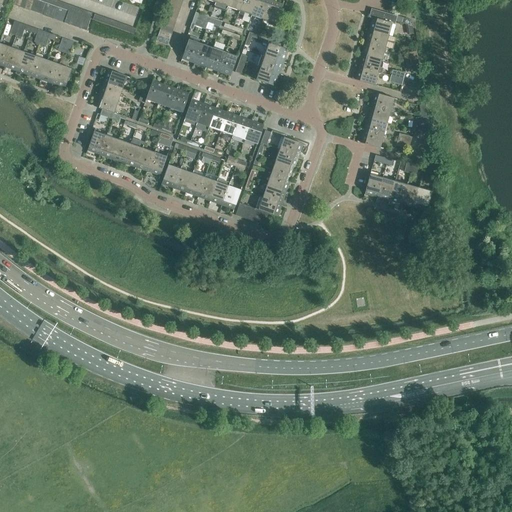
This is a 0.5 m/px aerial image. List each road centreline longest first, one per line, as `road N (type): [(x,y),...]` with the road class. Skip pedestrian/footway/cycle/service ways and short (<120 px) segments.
road 1 (primary): [(511,334),(321,367),(217,361),(95,325),(0,264)]
road 2 (primary): [(0,301),(129,376),(236,401),(322,403),(480,373)]
road 3 (residential): [(320,135),(280,240),(155,198),(64,154),(103,50)]
road 4 (residential): [(304,117),(103,50)]
road 5 (residential): [(304,117),(332,20),(330,0)]
